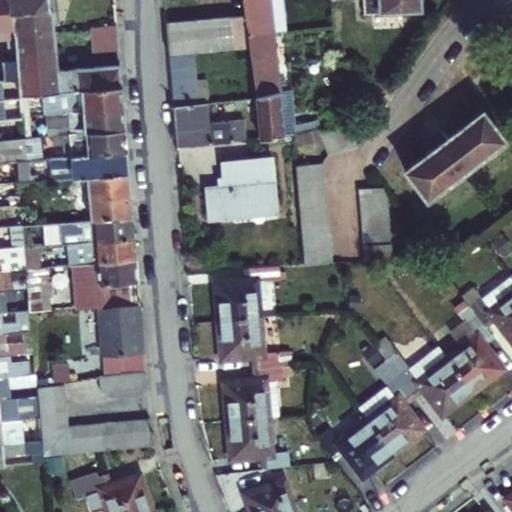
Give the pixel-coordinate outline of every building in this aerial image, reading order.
[(0,0),(0,33),(12,32),(4,0),(0,0)] [(55,56),(53,37),(49,0),(4,0),(12,32),(16,59),(55,56)] [(247,43),(260,144),(284,138),(269,0),(241,0),(243,11),(247,43)] [(421,11),(420,0),(362,0),(364,14),(421,11)] [(233,45),(247,43),(243,11),(230,12),(233,45)] [(233,45),(230,12),(214,14),(217,46),(233,45)] [(217,46),(214,14),(197,15),(200,47),(204,47),(217,46)] [(200,47),(197,15),(180,16),(183,49),(193,48),(200,47)] [(183,49),(180,16),(172,17),(163,16),(165,50),(183,49)] [(114,33),(87,35),(90,57),(116,55),(114,33)] [(196,109),(193,48),(183,49),(165,50),(171,112),(174,111),(196,109)] [(29,98),(66,95),(120,90),(118,69),(56,73),(55,56),(16,59),(17,64),(18,83),(20,99),(29,98)] [(0,84),(18,83),(17,64),(0,65),(0,84)] [(0,84),(0,104),(20,102),(20,99),(18,83),(0,84)] [(378,106),(388,92),(380,86),(370,100),(378,106)] [(67,116),(122,111),(121,100),(120,90),(66,95),(68,107),(51,109),(52,118),(67,116)] [(22,121),(29,120),(28,109),(30,108),(29,98),(20,99),(20,102),(22,121)] [(0,104),(0,124),(14,123),(22,122),(22,121),(20,102),(0,104)] [(208,148),(205,108),(196,109),(174,111),(177,152),(208,148)] [(52,140),(63,139),(123,133),(122,111),(67,116),(68,128),(51,129),(52,140)] [(486,111),(407,171),(429,200),(507,140),(486,111)] [(23,142),(31,141),(29,120),(22,121),(22,122),(23,142)] [(22,122),(14,123),(16,143),(23,142),(22,122)] [(293,127),(296,136),(312,133),(309,124),(293,127)] [(329,157),(356,150),(349,124),(323,130),(329,157)] [(123,133),(63,139),(64,153),(25,156),(25,165),(29,165),(72,161),(125,156),(123,133)] [(0,167),(18,166),(25,165),(25,156),(23,142),(16,143),(0,144),(0,167)] [(125,156),(72,161),(74,182),(83,181),(127,178),(125,156)] [(227,211),(275,208),(271,162),(223,167),(224,190),(205,192),(208,225),(228,223),(227,211)] [(20,187),(31,185),(29,165),(25,165),(18,166),(20,187)] [(304,168),(311,268),(340,266),(331,166),(304,168)] [(83,181),(85,224),(131,220),(127,178),(83,181)] [(373,262),(401,260),(393,198),(387,190),(367,192),(373,262)] [(227,211),(228,223),(239,222),(276,219),(275,208),(227,211)] [(66,248),(133,242),(132,232),(131,220),(85,224),(62,226),(64,248),(66,248)] [(35,251),(33,229),(23,230),(25,251),(25,252),(35,251)] [(76,269),(135,264),(133,242),(66,248),(67,255),(74,255),(76,269)] [(0,273),(17,272),(26,271),(25,252),(25,251),(0,252),(0,273)] [(25,252),(26,271),(26,272),(37,272),(35,251),(25,252)] [(65,311),(138,305),(135,264),(76,269),(76,283),(73,284),(74,299),(65,300),(65,311)] [(19,293),(28,292),(26,272),(26,271),(17,272),(19,293)] [(51,313),(48,271),(37,272),(26,272),(28,292),(30,314),(51,313)] [(214,291),(217,327),(262,322),(258,286),(268,285),(267,272),(235,274),(237,289),(214,291)] [(511,340),(511,285),(476,313),(495,339),(505,331),(511,340)] [(30,315),(30,314),(28,292),(19,293),(21,316),(30,315)] [(97,311),(102,360),(114,359),(116,379),(145,377),(139,307),(97,311)] [(451,363),(478,398),(509,376),(494,356),(503,349),(495,339),(476,313),(467,320),(482,340),(451,363)] [(0,317),(0,340),(3,340),(22,338),(32,338),(30,315),(21,316),(17,316),(18,329),(2,331),(1,317),(0,317)] [(265,365),(262,322),(217,327),(221,368),(243,367),(244,374),(275,371),(275,364),(265,365)] [(24,359),(33,358),(32,338),(22,338),(24,359)] [(5,360),(0,360),(0,382),(5,382),(26,380),(35,380),(33,358),(24,359),(5,360)] [(114,359),(102,360),(104,381),(116,379),(114,359)] [(406,362),(393,373),(422,411),(435,401),(449,419),(478,398),(451,363),(422,384),(406,362)] [(50,367),(52,385),(64,384),(68,384),(67,365),(50,367)] [(244,374),(245,390),(222,392),(225,426),(270,421),(268,389),(277,389),(275,371),(244,374)] [(372,423),(398,457),(427,436),(414,417),(422,411),(393,373),(385,378),(402,400),(372,423)] [(104,381),(98,381),(99,397),(147,392),(145,377),(116,379),(104,381)] [(27,401),(38,400),(37,387),(36,379),(35,380),(26,380),(27,401)] [(41,442),(42,455),(151,445),(149,420),(68,428),(64,384),(52,385),(37,387),(38,400),(40,422),(41,442)] [(38,400),(27,401),(29,423),(40,422),(38,400)] [(7,403),(0,403),(0,424),(12,424),(11,403),(7,403)] [(270,421),(225,426),(228,464),(251,462),(252,468),(284,465),(283,460),(273,460),(270,421)] [(0,424),(0,446),(24,444),(22,423),(12,424),(0,424)] [(398,457),(372,423),(342,445),(335,437),(323,446),(343,471),(355,462),(369,478),(398,457)] [(0,446),(0,469),(43,465),(42,455),(41,442),(24,444),(0,446)] [(284,465),(252,468),(252,476),(285,473),(284,465)] [(105,493),(111,511),(156,511),(145,479),(120,487),(115,474),(87,484),(91,498),(105,493)] [(296,511),(286,483),(246,498),(251,511),(296,511)]
